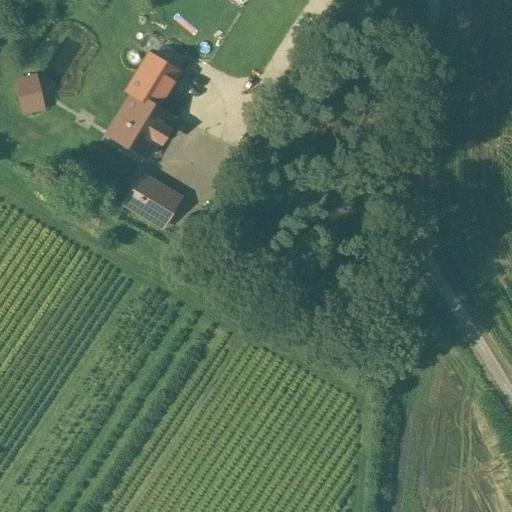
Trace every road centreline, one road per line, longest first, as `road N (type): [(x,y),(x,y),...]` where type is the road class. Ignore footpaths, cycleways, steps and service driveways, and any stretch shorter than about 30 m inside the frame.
road 1 (unclassified): [(434,0),(416,200),(421,245),(511,400)]
road 2 (track): [(0,174),(165,267),(195,274),(213,259),(218,229)]
